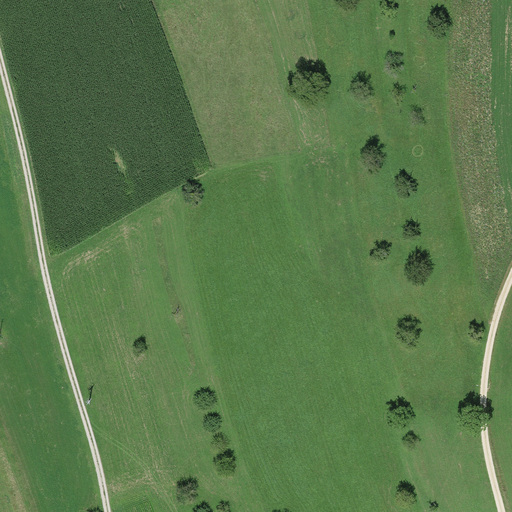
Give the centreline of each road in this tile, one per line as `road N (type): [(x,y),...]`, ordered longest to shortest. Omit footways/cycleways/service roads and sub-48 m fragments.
road 1 (track): [(0,64),(46,288),(107,511)]
road 2 (track): [(511,272),(481,390),(499,511)]
